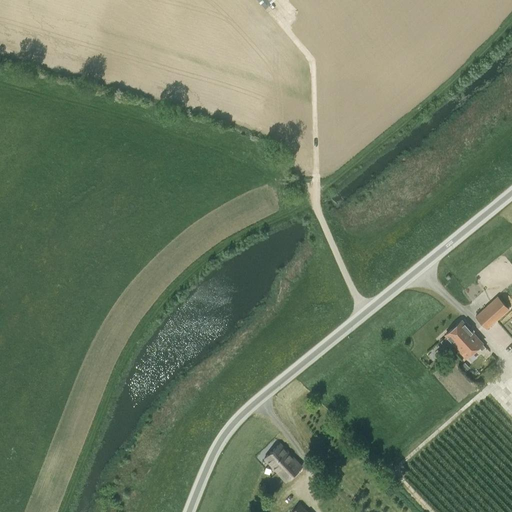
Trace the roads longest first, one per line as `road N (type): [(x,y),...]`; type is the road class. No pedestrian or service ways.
road 1 (tertiary): [(188,511),(215,450),(245,411),(511,193)]
road 2 (track): [(0,76),(244,149),(280,180),(316,186)]
road 3 (track): [(282,6),(312,49),(316,186)]
